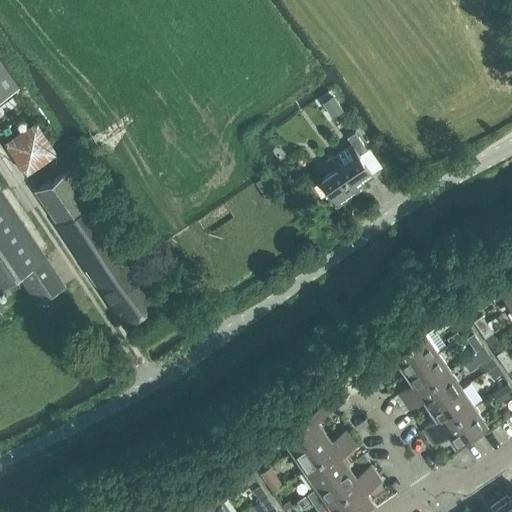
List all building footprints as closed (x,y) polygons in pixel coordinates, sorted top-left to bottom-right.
[(0,55),(0,96),(19,84),(0,55)] [(334,95),(325,101),(334,114),(343,109),(334,95)] [(320,179),(338,204),(367,184),(366,183),(363,179),(373,172),(360,154),(368,148),(356,131),(348,136),(352,143),(331,157),(338,167),(320,179)] [(143,272),(70,165),(36,188),(126,319),(162,295),(145,271),(143,272)] [(263,177),(257,182),(269,201),(276,196),(263,177)] [(0,288),(20,275),(39,303),(65,285),(12,205),(0,186),(0,288)] [(496,276),(488,281),(493,288),(501,283),(496,276)] [(511,279),(500,287),(511,304),(511,279)] [(474,287),(458,298),(462,305),(479,294),(474,287)] [(474,319),(479,327),(486,322),(481,314),(474,319)] [(467,315),(456,322),(462,331),(470,326),(473,325),(467,315)] [(486,322),(479,327),(485,336),(492,331),(486,322)] [(400,362),(407,372),(438,351),(450,343),(439,327),(427,335),(425,332),(379,363),(385,372),(400,362)] [(479,341),(472,345),(476,350),(482,346),(479,341)] [(497,352),(502,361),(509,356),(504,348),(497,352)] [(438,351),(407,372),(414,382),(399,392),(404,400),(450,368),(438,351)] [(489,368),(496,363),(490,355),(480,362),(486,370),(488,368),(489,368)] [(511,359),(509,356),(502,361),(508,369),(511,366),(511,359)] [(489,368),(488,368),(494,375),(501,370),(496,363),(489,368)] [(425,397),(432,407),(462,386),(450,368),(404,400),(410,408),(425,397)] [(511,386),(508,381),(492,392),(497,400),(511,390),(511,386)] [(424,427),(429,435),(474,404),(462,386),(432,407),(438,417),(424,427)] [(281,431),(294,449),(325,428),(318,418),(333,408),(327,400),(281,431)] [(474,404),(429,435),(434,443),(449,433),(456,443),(487,423),(474,404)] [(276,419),(265,426),(269,432),(280,425),(276,419)] [(294,449),(306,467),(352,436),(346,428),(331,438),(325,428),(294,449)] [(306,467),(318,485),(349,464),(342,454),(357,443),(352,436),(306,467)] [(228,463),(243,487),(260,476),(245,452),(228,463)] [(309,492),(321,509),(330,503),(376,471),(371,463),(356,474),(349,464),(318,485),(309,492)] [(271,465),(261,472),(269,483),(279,477),(271,465)] [(376,471),(330,503),(336,511),(356,511),(374,500),(366,489),(382,479),(376,471)] [(178,501),(185,511),(202,511),(222,499),(210,480),(178,501)] [(256,489),(262,497),(270,492),(264,484),(256,489)] [(270,492),(262,497),(270,511),(278,505),(270,492)] [(511,511),(511,494),(502,501),(509,511),(511,511)] [(202,511),(231,511),(222,499),(202,511)] [(509,511),(502,501),(486,511),(509,511)]
